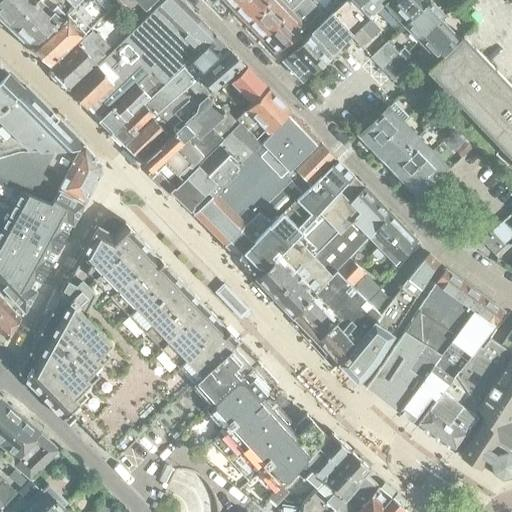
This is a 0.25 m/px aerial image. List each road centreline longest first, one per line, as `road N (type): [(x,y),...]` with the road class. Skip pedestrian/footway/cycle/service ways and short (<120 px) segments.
road 1 (residential): [(511,288),(430,237),(202,0)]
road 2 (residential): [(138,511),(0,368)]
